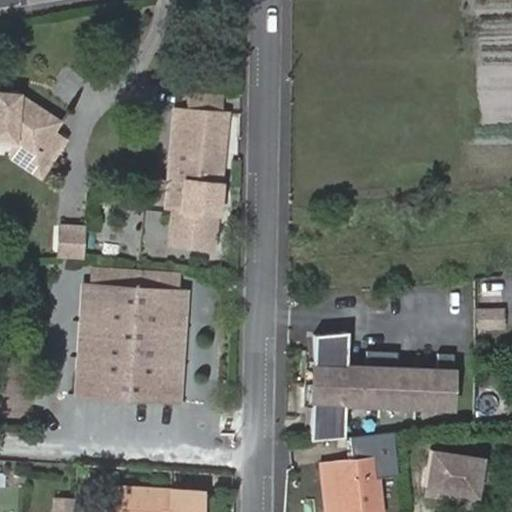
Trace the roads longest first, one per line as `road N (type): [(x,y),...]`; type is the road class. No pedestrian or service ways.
road 1 (residential): [(265,0),(264,511)]
road 2 (unknown): [(265,448),(0,431)]
